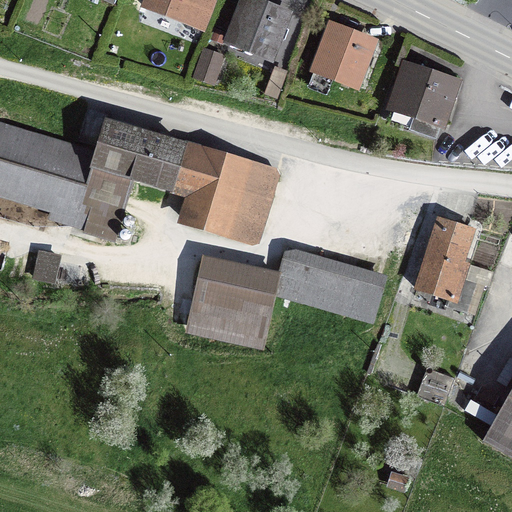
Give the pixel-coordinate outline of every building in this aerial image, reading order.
[(204,0),(147,0),(145,6),(202,27),(212,3),(204,0)] [(271,58),(288,14),(252,0),(244,0),(228,41),(271,58)] [(357,87),(373,43),(331,26),(314,71),(357,87)] [(204,49),(194,78),(213,84),(223,56),(204,49)] [(390,122),(435,137),(453,84),(408,68),(390,122)] [(265,93),(277,98),(286,74),(274,70),(265,93)] [(96,154),(0,125),(0,194),(75,217),(73,226),(85,230),(84,232),(115,241),(135,177),(172,188),(185,147),(105,123),(96,154)] [(185,147),(172,188),(191,194),(184,219),(256,241),(276,174),(185,147)] [(439,219),(417,289),(450,299),(447,307),(466,313),(476,283),(457,277),(473,230),(439,219)] [(41,253),(36,278),(52,282),(58,256),(41,253)] [(284,259),(279,277),(276,293),(373,321),(383,287),(284,259)] [(264,342),(276,293),(279,277),(204,260),(189,326),(264,342)] [(455,378),(427,368),(416,396),(444,407),(455,378)] [(511,389),(483,440),(511,456),(511,389)] [(390,485),(406,490),(409,480),(393,475),(390,485)]
